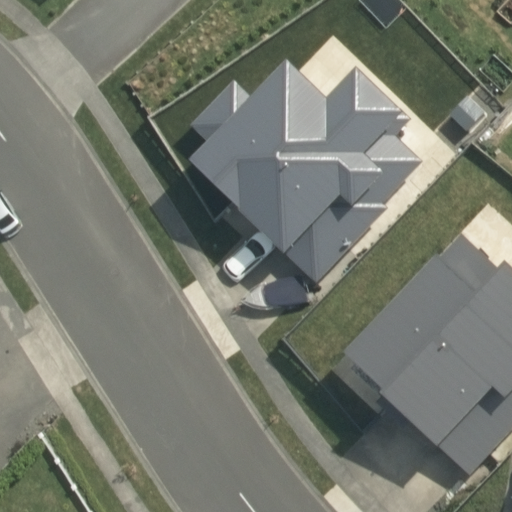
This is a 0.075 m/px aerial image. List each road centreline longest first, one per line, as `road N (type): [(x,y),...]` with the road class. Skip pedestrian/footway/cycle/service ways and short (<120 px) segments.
road 1 (residential): [(252,511),(0,132)]
road 2 (residential): [(137,0),(0,127)]
